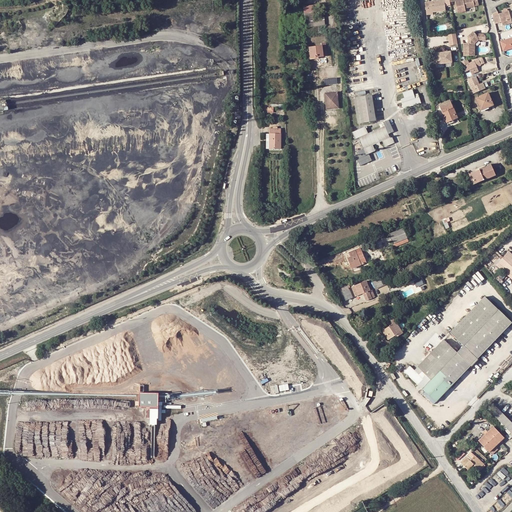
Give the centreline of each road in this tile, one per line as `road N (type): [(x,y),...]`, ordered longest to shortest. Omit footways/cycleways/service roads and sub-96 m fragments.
road 1 (unclassified): [(263,289),(313,301),(348,324),(434,446)]
road 2 (secondary): [(511,130),(321,213)]
road 3 (secondary): [(125,300),(0,356)]
road 4 (tertiary): [(247,104),(227,235)]
road 5 (tertiary): [(248,228),(238,203),(247,104)]
road 6 (residential): [(511,118),(486,0)]
